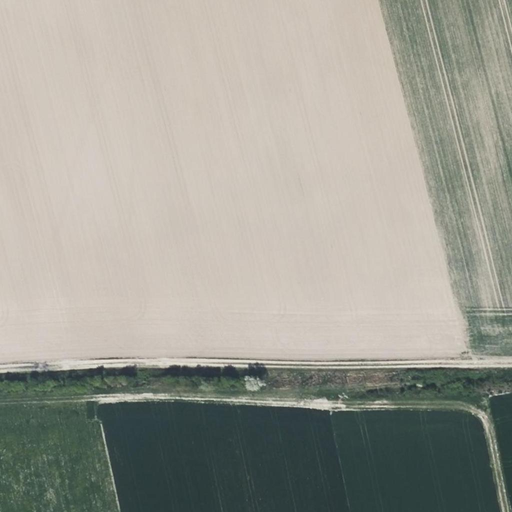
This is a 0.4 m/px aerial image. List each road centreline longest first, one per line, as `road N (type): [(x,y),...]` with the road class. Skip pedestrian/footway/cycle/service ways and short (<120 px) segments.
road 1 (track): [(506,511),(489,426),(473,408),(167,395),(0,402)]
road 2 (track): [(0,367),(511,362)]
